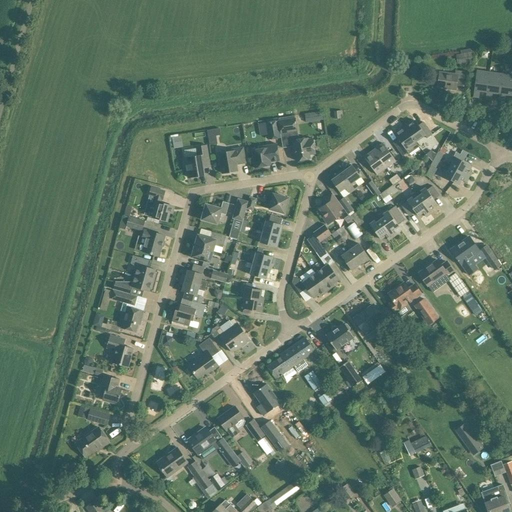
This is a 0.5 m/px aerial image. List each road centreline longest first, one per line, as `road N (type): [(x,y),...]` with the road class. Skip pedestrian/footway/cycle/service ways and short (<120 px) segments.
road 1 (residential): [(133,450),(132,406),(195,197),(313,173)]
road 2 (residential): [(293,334),(471,206),(499,151)]
road 3 (residential): [(313,173),(409,103),(499,151)]
road 4 (residential): [(133,450),(293,334)]
road 5 (residential): [(293,334),(281,303),(313,173)]
